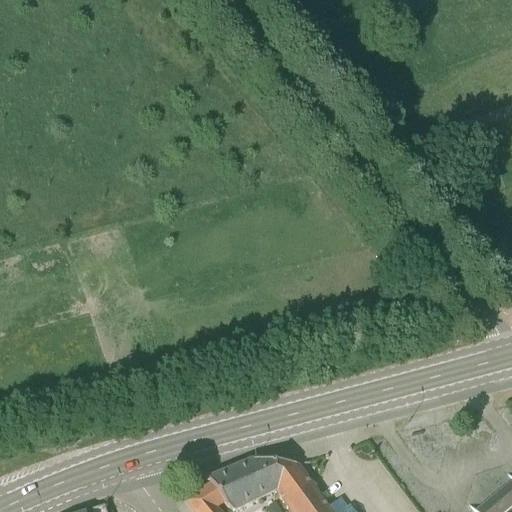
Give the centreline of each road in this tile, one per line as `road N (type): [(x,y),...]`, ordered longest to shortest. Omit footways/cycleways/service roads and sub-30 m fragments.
road 1 (unclassified): [(507,360),(498,335),(222,0)]
road 2 (tertiary): [(121,460),(507,360)]
road 3 (unknown): [(511,444),(428,491),(367,396)]
road 4 (tertiary): [(0,508),(121,460)]
road 5 (unknown): [(318,409),(381,511)]
